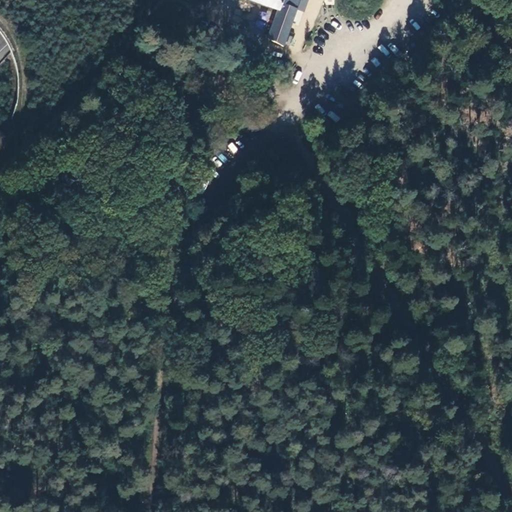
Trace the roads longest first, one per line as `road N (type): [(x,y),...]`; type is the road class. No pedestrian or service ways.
road 1 (track): [(511,492),(287,112)]
road 2 (track): [(172,257),(146,511)]
road 3 (track): [(160,0),(30,124)]
